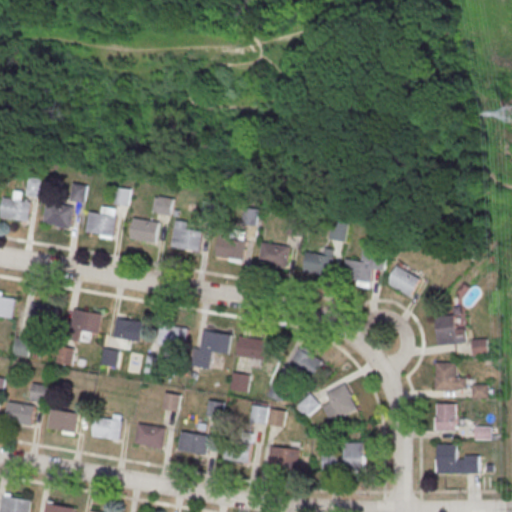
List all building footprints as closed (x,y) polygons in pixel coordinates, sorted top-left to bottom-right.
[(87,185),(73,183),(71,200),(84,202),(87,185)] [(174,198),(160,195),(158,212),(172,214),(174,198)] [(0,218),(3,199),(31,204),(27,223),(0,218)] [(47,204),(74,209),(71,228),(43,223),(47,204)] [(258,225),(260,209),(245,207),(243,223),(258,225)] [(90,213),(117,218),(114,237),(86,232),(90,213)] [(134,220),(162,225),(159,244),(131,238),(134,220)] [(176,228),(204,233),(201,252),(173,247),(176,228)] [(221,237),(249,242),(245,261),(218,256),(221,237)] [(264,244),(292,249),(289,268),(261,263),(264,244)] [(309,253),(336,258),(333,277),(305,272),(309,253)] [(348,261),(376,266),(372,285),(344,280),(348,261)] [(389,283),(413,296),(423,278),(399,265),(389,283)] [(0,297),(15,300),(12,319),(0,316),(0,297)] [(31,304),(59,309),(55,328),(27,323),(31,304)] [(74,310),(102,316),(98,334),(71,329),(74,310)] [(437,316),(439,344),(468,343),(467,327),(458,327),(457,315),(437,316)] [(117,319),(145,324),(142,342),(114,337),(117,319)] [(161,325),(189,330),(186,349),(158,344),(161,325)] [(204,332),(232,337),(229,356),(201,350),(204,332)] [(30,340),(17,337),(13,353),(26,357),(30,340)] [(241,337),(275,343),(272,362),(238,356),(241,337)] [(73,348),(59,346),(57,363),(71,364),(73,348)] [(325,358),(302,347),(294,364),(317,375),(325,358)] [(439,364),(458,364),(458,392),(438,392),(439,364)] [(250,374),(233,372),(231,389),(249,391),(250,374)] [(280,400),(287,387),(274,381),(268,394),(280,400)] [(45,402),(49,386),(35,382),(30,399),(45,402)] [(332,422),(359,408),(346,383),(327,393),(331,401),(324,405),(332,422)] [(183,395),(167,392),(164,408),(179,411),(183,395)] [(322,404),(311,392),(296,405),(307,417),(322,404)] [(223,402),(210,401),(209,414),(223,415),(223,402)] [(10,403),(38,408),(34,427),(6,422),(10,403)] [(269,407),(254,405),(251,421),(267,423),(269,407)] [(439,405),(459,405),(458,433),(439,433),(439,405)] [(286,410),(271,409),(270,424),(285,426),(286,410)] [(53,411),(81,416),(77,435),(49,430),(53,411)] [(97,418),(124,423),(121,442),(93,437),(97,418)] [(140,425),(168,430),(164,449),(136,444),(140,425)] [(183,433),(211,438),(207,456),(180,451),(183,433)] [(227,441),(255,446),(251,464),(223,459),(227,441)] [(367,471),(367,442),(345,442),(345,453),(323,453),(323,471),(367,471)] [(300,447),(271,447),(271,466),(300,466),(300,447)] [(440,447),(459,447),(459,475),(440,474),(440,447)] [(0,511),(4,497),(31,502),(29,511),(0,511)] [(74,511),(76,506),(47,502),(45,511),(74,511)]
